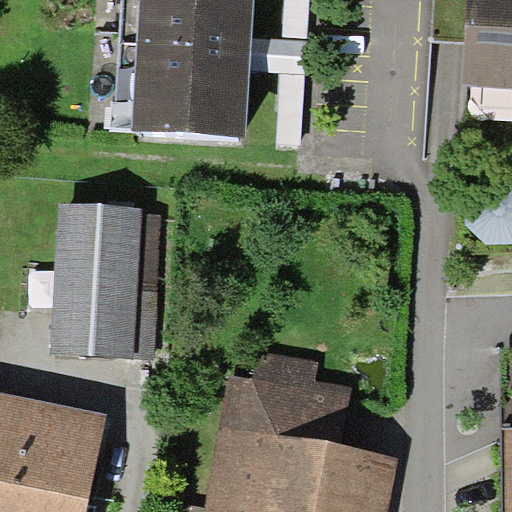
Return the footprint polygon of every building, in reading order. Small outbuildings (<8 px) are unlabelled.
[(256,0),(120,0),(112,133),(134,134),(133,141),(248,148),(251,76),(254,41),(256,0)] [(311,0),(285,0),(283,43),(309,44),(311,0)] [(511,0),(468,0),(463,94),(511,97),(511,0)] [(283,43),(254,41),(251,76),(282,77),(307,79),(309,44),(283,43)] [(307,79),(282,77),(278,149),(302,150),(307,79)] [(144,214),(61,209),(51,359),(134,364),(144,214)] [(390,511),(399,462),(330,453),(341,389),(318,384),(320,366),(259,354),(253,381),(230,377),(207,511),(178,506),(176,511),(390,511)] [(0,511),(90,511),(110,422),(0,398),(0,511)]
